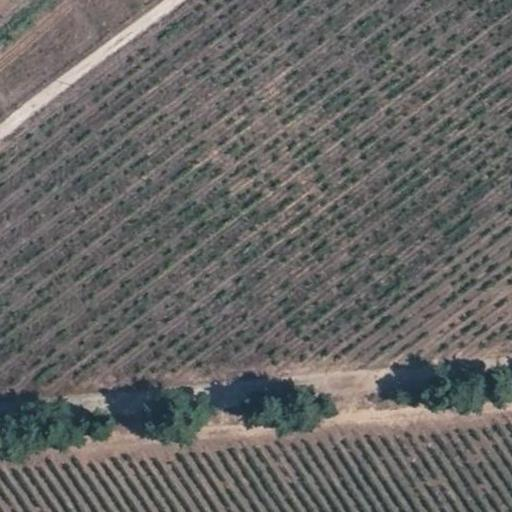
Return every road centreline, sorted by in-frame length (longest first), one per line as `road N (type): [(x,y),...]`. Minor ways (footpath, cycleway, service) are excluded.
road 1 (track): [(0,422),(511,378)]
road 2 (track): [(174,0),(0,133)]
